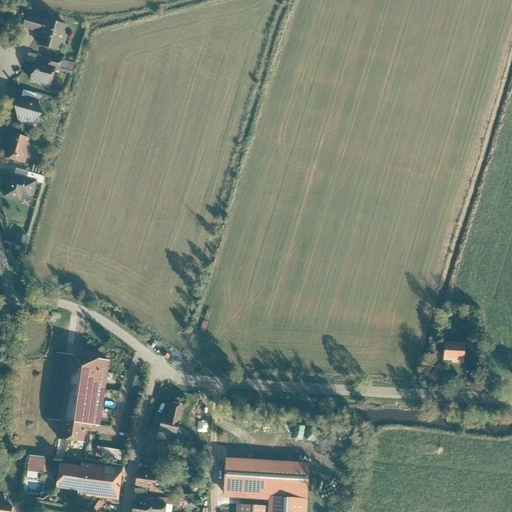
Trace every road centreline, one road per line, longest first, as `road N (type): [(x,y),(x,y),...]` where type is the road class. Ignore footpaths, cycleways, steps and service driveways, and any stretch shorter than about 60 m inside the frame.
road 1 (tertiary): [(162,371),(195,382),(511,400)]
road 2 (residential): [(162,371),(78,310),(13,303)]
road 3 (residential): [(126,511),(141,423),(162,371)]
